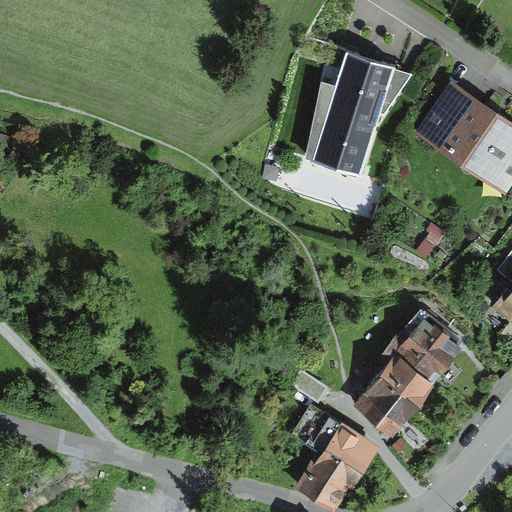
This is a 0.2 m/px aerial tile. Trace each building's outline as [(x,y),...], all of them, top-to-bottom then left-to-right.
[(396,63),(343,49),(317,146),(330,149),(328,157),(352,164),(354,157),(370,161),(382,115),(387,116),(411,72),(395,68),(396,63)] [(511,173),(511,125),(450,83),(416,132),(434,144),(432,147),(482,181),(484,178),(501,190),(511,173)] [(511,263),(511,264),(511,276),(496,296),(493,293),(485,302),(511,324),(511,263)] [(415,312),(348,391),(389,426),(456,346),(415,312)] [(374,450),(328,417),(285,477),(331,510),(374,450)]
